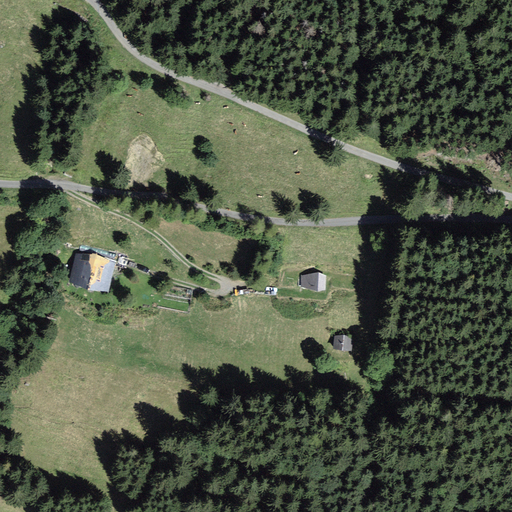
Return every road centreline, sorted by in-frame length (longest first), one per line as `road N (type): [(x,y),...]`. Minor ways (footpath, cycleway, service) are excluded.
road 1 (unclassified): [(511,223),(293,223),(73,186),(0,184)]
road 2 (unclassified): [(87,0),(157,70),(349,149),(511,199)]
road 3 (track): [(65,186),(148,228),(195,269),(222,280),(210,294),(125,264)]
